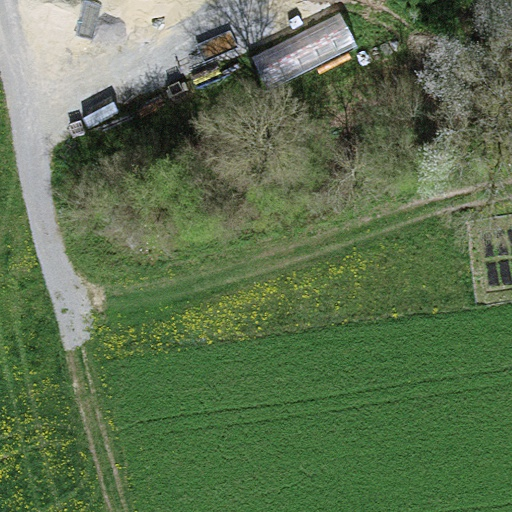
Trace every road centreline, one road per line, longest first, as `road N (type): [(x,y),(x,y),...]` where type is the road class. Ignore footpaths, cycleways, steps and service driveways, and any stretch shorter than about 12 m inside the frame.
road 1 (track): [(511,182),(70,315),(123,511)]
road 2 (track): [(1,0),(70,315)]
